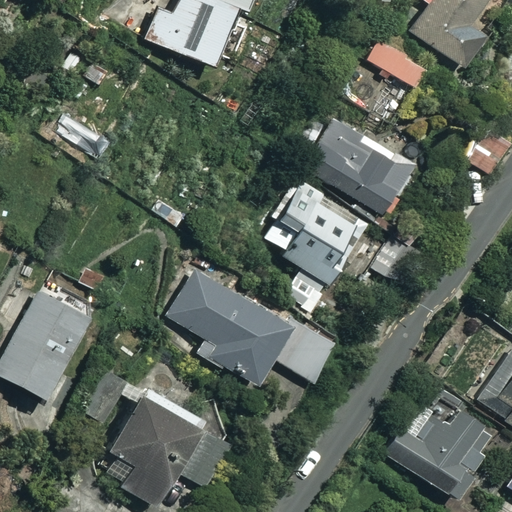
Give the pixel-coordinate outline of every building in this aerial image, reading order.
[(231,3),(224,0),(174,0),(169,14),(153,7),(141,37),(207,63),(231,3)] [(412,0),(396,25),(460,66),(481,34),(471,28),(488,0),(412,0)] [(421,66),(377,40),(365,60),(409,86),(421,66)] [(508,141),(484,125),(461,158),(485,174),(508,141)] [(352,143),(325,127),(301,167),(377,214),(409,161),(360,131),(352,143)] [(361,220),(294,180),(257,242),(324,282),(361,220)] [(187,218),(158,200),(151,213),(180,230),(187,218)] [(254,295),(250,302),(189,267),(162,314),(201,337),(194,350),(250,382),(266,354),(308,378),(331,339),(254,295)] [(316,284),(295,270),(283,288),(304,302),(316,284)] [(83,314),(37,288),(0,354),(0,374),(37,395),(83,314)] [(511,349),(477,401),(511,424),(511,349)] [(187,420),(191,412),(141,384),(136,393),(122,384),(90,442),(102,449),(91,469),(149,501),(160,481),(167,485),(175,469),(199,483),(223,440),(187,420)] [(491,431),(454,408),(443,425),(429,416),(416,437),(397,425),(379,452),(451,496),(491,431)] [(511,473),(503,485),(511,492),(511,473)]
